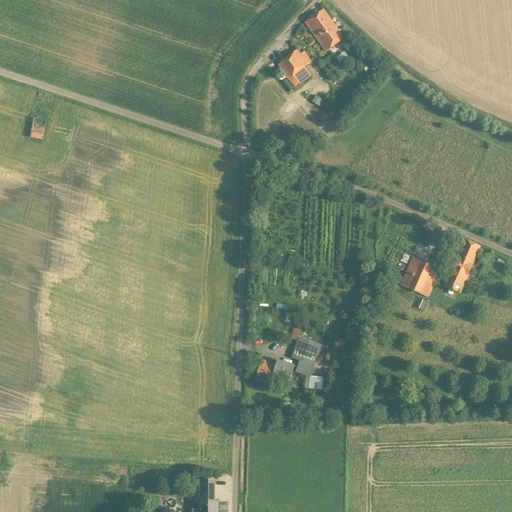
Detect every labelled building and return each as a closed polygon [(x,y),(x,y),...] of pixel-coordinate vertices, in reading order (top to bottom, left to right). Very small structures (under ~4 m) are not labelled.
[(306,23),(318,40),(330,31),(329,30),(335,26),(324,11),(306,23)] [(344,39),(335,26),(329,30),(330,31),(318,40),(326,52),(344,39)] [(301,55),(297,50),(279,65),(289,79),(296,87),(300,84),(306,80),(311,76),(304,68),(308,65),(301,55)] [(304,52),(301,55),(308,65),(311,62),(304,52)] [(306,80),(300,84),(304,89),(309,85),(306,80)] [(298,151),(305,157),(318,142),(311,136),(298,151)] [(457,247),(461,249),(465,240),(461,238),(457,247)] [(480,247),(465,240),(461,249),(456,261),(471,267),(480,247)] [(440,270),(414,258),(401,286),(427,297),(440,270)] [(456,261),(456,260),(452,268),(453,268),(468,275),(472,268),(471,267),(456,261)] [(468,275),(453,268),(445,287),(459,293),(468,275)] [(293,328),(292,338),(299,339),(300,329),(293,328)] [(305,362),(310,364),(312,365),(319,346),(300,339),(293,358),(296,360),(304,362),(305,362)] [(294,367),(292,374),(305,378),(310,364),(305,362),(304,362),(296,360),(294,367)] [(278,362),(275,369),(273,375),(290,380),(292,374),(294,367),(278,362)] [(255,380),(270,385),(273,375),(275,369),(268,367),(260,364),(255,380)] [(200,480),(214,480),(214,474),(200,472),(200,480)] [(200,480),(200,502),(214,502),(214,480),(200,480)] [(200,511),(217,511),(217,502),(214,502),(200,502),(200,510),(200,511)]
